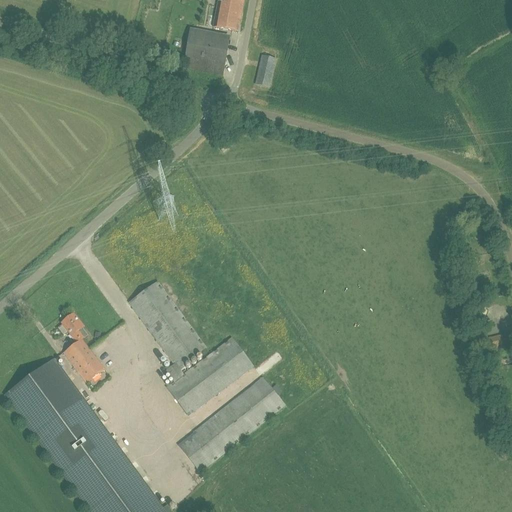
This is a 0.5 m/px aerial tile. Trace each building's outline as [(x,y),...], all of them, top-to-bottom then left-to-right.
[(218,0),(213,28),(238,32),(244,0),(218,0)] [(189,37),(183,68),(222,76),(228,45),(189,37)] [(273,88),(282,59),(267,54),(258,83),(273,88)] [(184,367),(182,365),(206,348),(158,281),(129,303),(175,365),(166,371),(174,382),(184,375),(180,370),(184,367)] [(74,314),(62,323),(77,343),(87,335),(82,328),(83,327),(74,314)] [(511,332),(483,340),(486,353),(511,345),(511,332)] [(104,370),(82,340),(63,353),(71,363),(87,383),(104,370)] [(174,382),(167,388),(187,416),(253,368),(233,340),(184,375),(174,382)] [(164,511),(54,360),(5,396),(89,511),(164,511)] [(262,378),(177,445),(200,474),(285,406),(262,378)]
